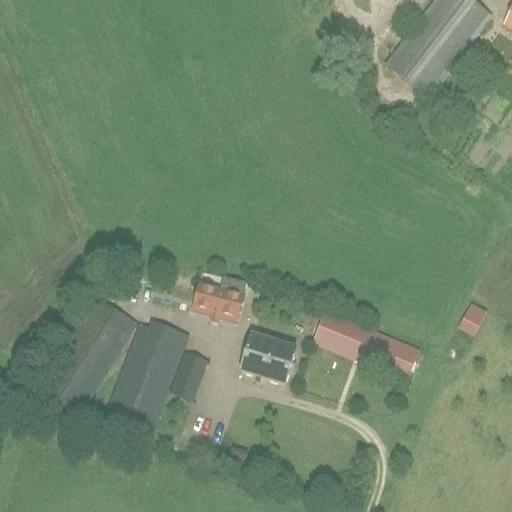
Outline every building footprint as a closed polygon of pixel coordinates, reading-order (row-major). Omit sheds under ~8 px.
[(427,102),(491,20),(464,0),(437,0),(385,69),(427,102)] [(511,11),(503,27),(511,32),(511,65),(511,67),(511,11)] [(200,288),(193,315),(237,326),(244,299),(243,299),(220,293),(200,288)] [(72,430),(137,327),(94,300),(29,404),(72,430)] [(407,385),(420,355),(325,315),(313,345),(407,385)] [(148,452),(150,446),(169,396),(184,356),(190,340),(150,324),(148,330),(139,327),(98,433),(148,452)] [(284,389),(295,353),(251,340),(240,376),(284,389)] [(184,356),(169,396),(193,404),(207,365),(184,356)] [(236,446),(229,459),(245,467),(252,454),(236,446)]
